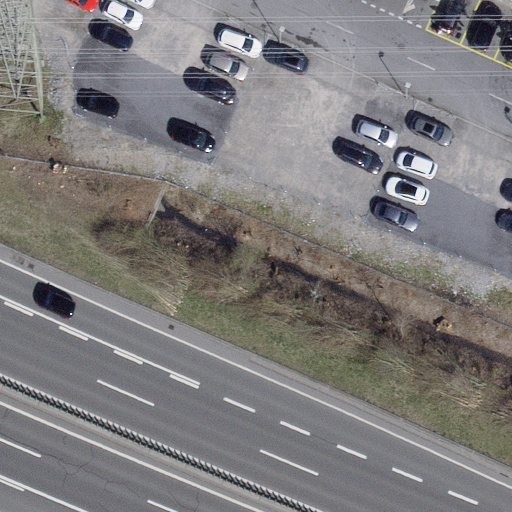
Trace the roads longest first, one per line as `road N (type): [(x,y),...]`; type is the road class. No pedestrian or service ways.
road 1 (motorway): [(413,511),(0,335)]
road 2 (motorway): [(0,441),(169,511)]
